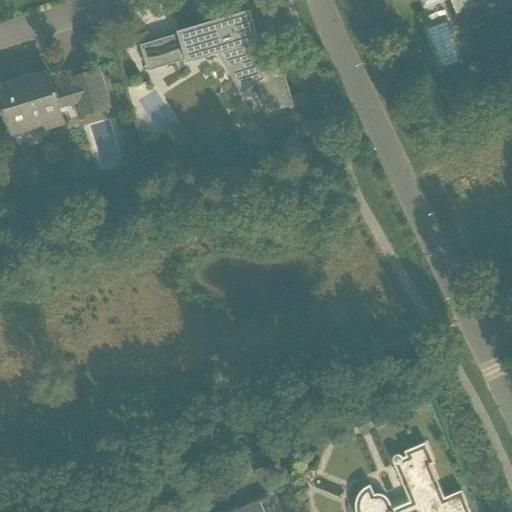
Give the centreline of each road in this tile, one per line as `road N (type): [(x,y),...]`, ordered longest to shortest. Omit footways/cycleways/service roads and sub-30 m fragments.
road 1 (residential): [(511,398),(332,0)]
road 2 (residential): [(0,40),(132,0)]
